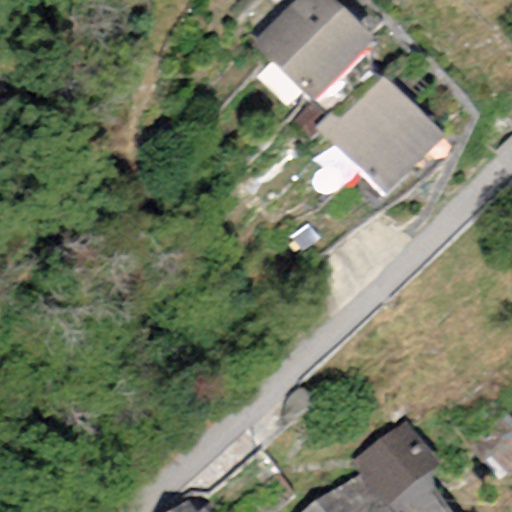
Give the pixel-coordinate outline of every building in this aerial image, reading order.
[(314,99),(371,38),(328,0),(295,0),(254,45),(314,99)] [(444,134),(384,76),(340,122),(331,113),(316,128),(384,195),(444,134)] [(511,467),(511,422),(499,407),(457,441),(492,484),(511,467)] [(386,511),(452,511),(434,486),(424,473),(438,463),(408,422),(351,463),(359,474),(386,511)] [(386,511),(359,474),(308,511),(386,511)] [(197,511),(186,499),(170,511),(197,511)]
